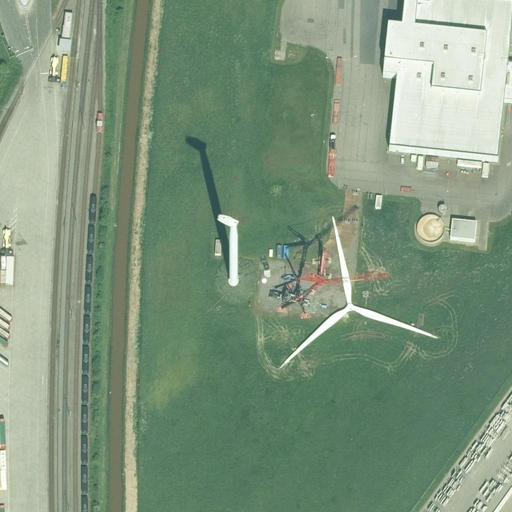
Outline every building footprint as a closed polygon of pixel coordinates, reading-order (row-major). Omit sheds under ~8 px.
[(17,0),(18,1),(18,0),(19,2),(19,4),(20,6),(21,8),(22,10),(23,12),(24,12),(24,13),(25,13),(26,13),(26,12),(27,12),(28,11),(29,8),(30,6),(31,4),(31,2),(32,0),(17,0)] [(511,24),(511,7),(443,0),(404,0),(401,32),(388,31),(383,79),(396,81),(389,152),(497,164),(504,104),(511,105),(511,67),(507,67),(511,24)] [(440,182),(440,161),(428,161),(428,182),(440,182)] [(492,166),(459,163),(457,188),(482,190),(483,179),(490,179),(492,166)] [(437,219),(432,217),(427,218),(422,220),(419,224),(417,229),(417,234),(419,239),(422,242),(427,245),(432,245),(437,244),(441,241),(444,236),(444,231),(443,226),(441,222),(437,219)] [(476,225),(452,223),(450,241),(474,244),(476,225)] [(228,281),(228,282),(228,284),(229,286),(231,287),(232,288),(234,288),(236,287),(237,286),(238,284),(239,282),(238,281),(237,279),(236,278),(234,277),(232,277),(231,278),(229,279),(228,281)] [(4,462),(12,462),(11,444),(0,444),(0,464),(4,465),(4,462)]
